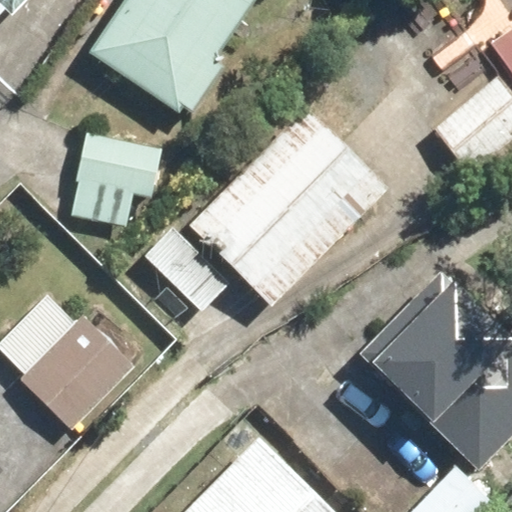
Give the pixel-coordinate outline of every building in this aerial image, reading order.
[(0,0),(0,1),(16,16),(30,0),(0,0)] [(127,0),(89,55),(176,115),(255,0),(127,0)] [(511,30),(497,40),(511,63),(511,30)] [(511,99),(496,81),(441,129),(479,173),(511,144),(511,99)] [(194,226),(278,302),(382,188),(298,112),(194,226)] [(85,134),(74,181),(155,200),(166,153),(85,134)] [(174,227),(145,258),(200,310),(229,279),(174,227)] [(511,318),(448,261),(361,357),(480,464),(511,428),(511,318)] [(24,381),(68,423),(120,368),(76,326),(24,381)] [(330,511),(265,446),(197,511),(330,511)] [(0,461),(0,483),(11,472),(0,461)] [(461,475),(423,511),(483,511),(491,505),(461,475)]
